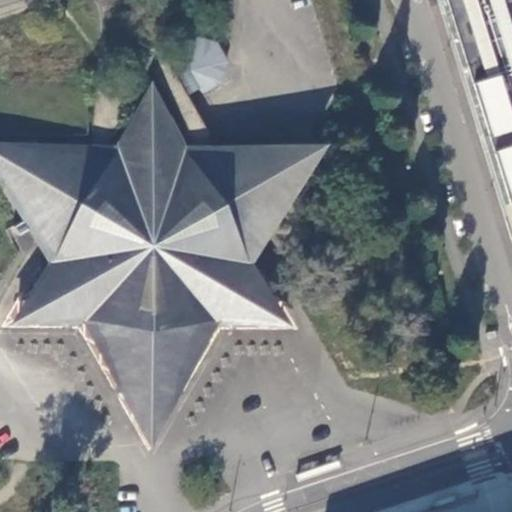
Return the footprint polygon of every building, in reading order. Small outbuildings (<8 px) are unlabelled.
[(511,0),(444,0),(468,77),(507,200),(511,197),(511,0)] [(182,53),(200,86),(205,93),(220,84),(227,61),(217,42),(208,40),(195,38),(179,47),(182,53)] [(187,94),(200,86),(182,53),(168,61),(142,75),(150,90),(116,147),(84,147),(68,146),(0,145),(0,170),(27,218),(51,260),(17,318),(70,319),(85,319),(150,432),(215,320),(228,320),(282,320),(249,261),(315,149),(299,149),(184,148),(169,120),(193,106),(187,94)] [(0,135),(68,137),(68,146),(84,147),(84,137),(87,137),(88,86),(0,84),(0,135)] [(295,474),(298,482),(341,468),(338,460),(295,474)] [(432,502),(434,509),(456,502),(454,494),(432,502)]
